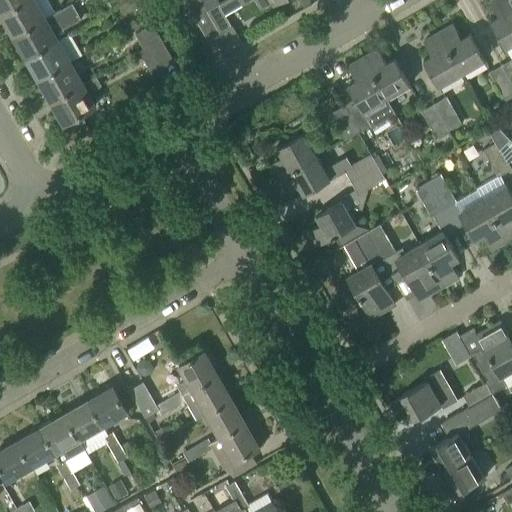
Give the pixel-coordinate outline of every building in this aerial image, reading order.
[(0,0),(0,11),(2,14),(26,0),(0,0)] [(34,0),(26,0),(2,14),(14,36),(45,18),(34,0)] [(133,0),(127,0),(119,5),(124,13),(137,6),(133,0)] [(207,40),(219,33),(207,11),(200,0),(185,0),(207,40)] [(225,0),(218,4),(225,15),(249,0),(257,0),(262,8),(276,0),(225,0)] [(499,17),(490,21),(505,47),(511,42),(511,5),(509,0),(493,0),(490,2),(499,17)] [(57,40),(53,34),(81,18),(72,2),(45,18),(14,36),(26,57),(57,40)] [(207,11),(219,33),(231,26),(225,15),(218,4),(207,11)] [(438,32),(461,72),(484,59),(470,33),(461,38),(453,23),(438,32)] [(135,34),(143,48),(149,45),(162,67),(173,60),(152,24),(135,34)] [(459,73),(461,72),(438,32),(423,41),(431,55),(423,60),(438,86),(459,73)] [(39,79),(69,61),(57,40),(26,57),(39,79)] [(162,67),(149,45),(143,48),(139,51),(151,73),(162,67)] [(386,97),(409,84),(394,58),(386,63),(377,48),(363,57),(386,97)] [(355,98),(343,105),(358,132),(371,124),(372,127),(395,114),(386,97),(363,57),(348,65),(356,80),(348,85),(355,98)] [(511,57),(501,64),(511,82),(511,57)] [(43,94),(48,103),(82,83),(69,61),(39,79),(46,92),(43,94)] [(511,82),(501,64),(489,71),(511,111),(511,82)] [(48,103),(53,111),(56,109),(64,123),(95,105),(87,93),(101,85),(95,75),(82,83),(48,103)] [(446,95),(433,103),(449,130),(461,122),(446,95)] [(449,130),(433,103),(421,110),(436,137),(449,130)] [(343,105),(330,112),(340,129),(345,139),(358,132),(343,105)] [(495,125),(488,129),(495,141),(499,149),(509,139),(506,135),(500,130),(495,125)] [(267,164),(276,179),(316,156),(303,132),(277,148),(282,156),(267,164)] [(498,176),(500,175),(510,169),(499,149),(495,141),(482,149),(498,176)] [(343,168),(351,181),(377,166),(370,153),(343,168)] [(330,179),(316,156),(276,179),(284,194),(299,186),(304,194),(330,179)] [(377,166),(351,181),(358,193),(385,178),(377,166)] [(491,248),(506,239),(483,199),(462,211),(440,172),(427,180),(455,228),(465,222),(474,238),(483,233),(491,248)] [(506,239),(511,236),(511,196),(500,175),(498,176),(477,188),(483,199),(506,239)] [(445,234),(455,228),(427,180),(415,187),(440,232),(442,236),(445,234)] [(355,224),(342,200),(316,215),(320,223),(306,232),(315,247),(334,236),(340,245),(339,246),(340,247),(354,239),(367,231),(371,229),(355,224)] [(367,231),(382,258),(395,281),(406,274),(396,258),(393,252),(378,225),(371,229),(367,231)] [(382,258),(367,231),(354,239),(369,264),(371,263),(372,264),(382,258)] [(419,244),(443,285),(458,277),(449,262),(458,257),(445,234),(442,236),(440,232),(419,244)] [(419,299),(443,285),(419,244),(396,258),(406,274),(419,299)] [(371,263),(369,264),(365,266),(348,276),(371,317),(395,303),(372,264),(371,263)] [(469,352),(492,392),(505,384),(500,376),(511,368),(511,342),(500,321),(476,334),(482,345),(469,352)] [(182,394),(183,394),(216,375),(203,352),(204,351),(204,350),(178,365),(179,366),(180,365),(187,378),(176,384),(180,391),(182,394)] [(206,413),(230,399),(217,376),(218,375),(218,374),(216,375),(183,394),(182,394),(185,400),(196,418),(206,413)] [(440,401),(450,395),(438,374),(428,380),(400,395),(414,419),(441,403),(440,401)] [(145,417),(158,409),(156,405),(142,381),(129,389),(145,417)] [(463,395),(469,406),(492,393),(485,382),(463,395)] [(103,424),(127,410),(113,385),(111,386),(112,387),(89,400),(88,399),(103,424)] [(168,397),(174,406),(185,400),(182,394),(180,391),(168,397)] [(443,470),(470,454),(473,453),(466,441),(463,443),(461,439),(467,435),(464,429),(501,408),(492,393),(469,406),(444,420),(452,434),(430,447),(443,470)] [(156,405),(158,409),(161,414),(174,406),(168,397),(156,405)] [(219,436),(244,422),(231,399),(232,399),(231,398),(230,399),(206,413),(219,436)] [(64,413),(79,438),(103,424),(88,399),(87,399),(88,401),(65,414),(64,413)] [(40,427),(55,452),(60,462),(56,464),(63,477),(72,472),(91,460),(79,438),(64,413),(64,414),(41,428),(41,426),(40,427)] [(208,443),(211,448),(223,467),(232,475),(256,462),(250,451),(263,444),(255,429),(250,432),(244,423),(245,423),(245,422),(244,422),(219,436),(210,442),(208,443)] [(31,466),(53,453),(55,452),(40,427),(40,428),(18,441),(17,440),(16,440),(31,466)] [(110,449),(119,445),(111,432),(103,437),(110,449)] [(195,445),(201,454),(211,448),(208,443),(210,442),(208,438),(195,445)] [(16,440),(17,442),(0,451),(0,469),(6,480),(31,466),(16,440)] [(119,445),(126,457),(134,452),(127,441),(119,445)] [(110,449),(118,462),(116,463),(124,476),(130,472),(123,459),(126,457),(119,445),(110,449)] [(201,454),(195,445),(183,452),(188,461),(201,454)] [(455,491),(456,493),(483,477),(470,454),(443,470),(448,480),(446,481),(452,493),(455,491)] [(63,477),(68,484),(70,489),(75,486),(79,484),(72,472),(63,477)] [(226,486),(234,499),(244,493),(236,481),(226,486)] [(103,485),(85,495),(95,511),(99,511),(114,503),(103,485)] [(511,487),(501,493),(507,503),(511,500),(511,487)] [(250,505),(244,493),(234,499),(240,510),(244,508),(245,508),(250,505)] [(112,510),(112,511),(144,511),(139,503),(134,506),(130,499),(112,510)] [(16,508),(18,511),(29,511),(34,509),(29,500),(16,508)] [(278,511),(274,503),(273,504),(274,505),(261,511),(278,511)]
